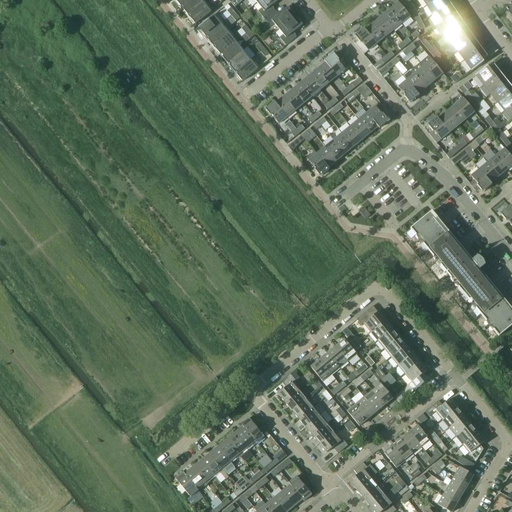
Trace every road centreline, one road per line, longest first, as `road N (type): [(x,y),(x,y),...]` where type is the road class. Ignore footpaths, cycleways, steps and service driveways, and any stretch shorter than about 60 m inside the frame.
road 1 (residential): [(248,393),(379,283),(456,380)]
road 2 (residential): [(456,380),(507,442),(469,511)]
road 3 (residential): [(406,152),(450,183),(511,258)]
road 4 (residential): [(335,33),(405,117),(406,152)]
road 5 (residential): [(326,485),(248,393)]
